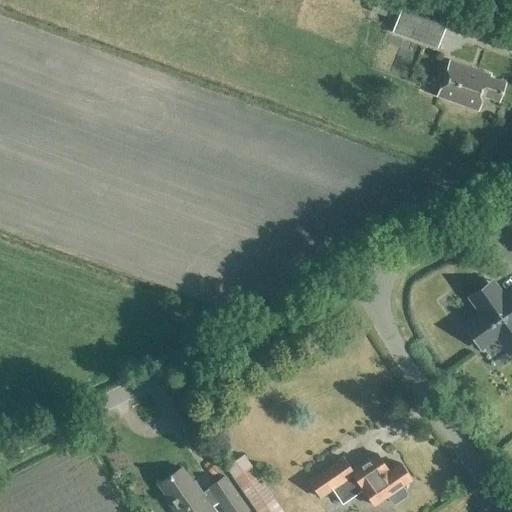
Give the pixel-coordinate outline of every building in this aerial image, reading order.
[(369,12),(388,18),(394,0),(371,0),(369,7),(371,7),(369,12)] [(448,17),(403,1),(392,31),(437,48),(448,17)] [(498,100),(504,83),(488,77),(489,75),(449,61),(437,95),(477,109),(482,95),(498,100)] [(484,293),(472,302),(480,314),(464,325),(480,348),(497,336),(505,348),(511,342),(511,291),(503,297),(495,286),(494,287),(498,292),(488,299),(484,293)] [(343,457),(309,480),(321,497),(333,489),(343,503),(363,489),(374,505),(387,496),(391,503),(394,503),(405,496),(406,493),(402,486),(411,480),(400,463),(388,471),(377,454),(352,471),(343,457)] [(225,467),(257,511),(261,511),(275,503),(242,456),(225,467)] [(246,511),(249,511),(225,476),(208,488),(211,492),(205,497),(194,481),(192,482),(181,466),(156,484),(166,498),(164,500),(171,511),(212,511),(210,508),(218,503),(224,511),(246,511)]
